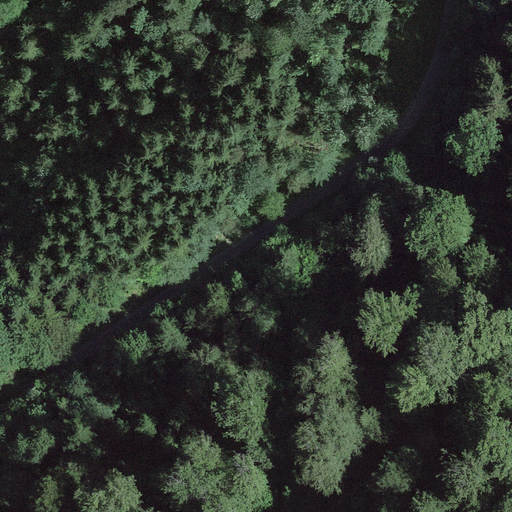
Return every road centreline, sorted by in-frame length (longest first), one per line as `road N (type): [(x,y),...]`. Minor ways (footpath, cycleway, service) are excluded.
road 1 (track): [(0,417),(365,165),(407,127),(431,88),(455,0)]
road 2 (track): [(511,390),(450,416),(346,511)]
